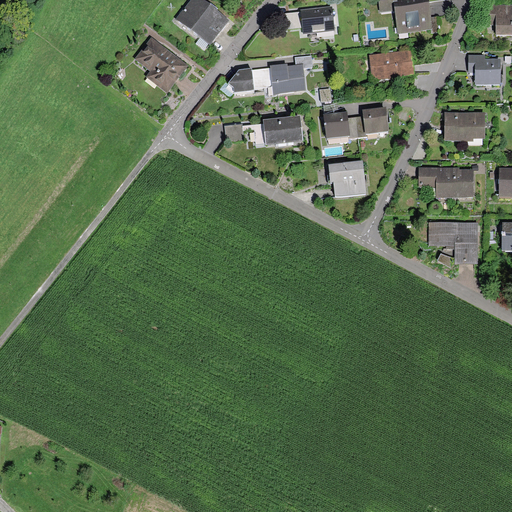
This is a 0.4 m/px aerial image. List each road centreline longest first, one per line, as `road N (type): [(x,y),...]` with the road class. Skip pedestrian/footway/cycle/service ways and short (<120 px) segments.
road 1 (residential): [(0,342),(165,138)]
road 2 (residential): [(363,240),(468,0)]
road 3 (residential): [(363,240),(165,138)]
road 4 (residential): [(165,138),(266,0)]
road 5 (residential): [(511,319),(363,240)]
